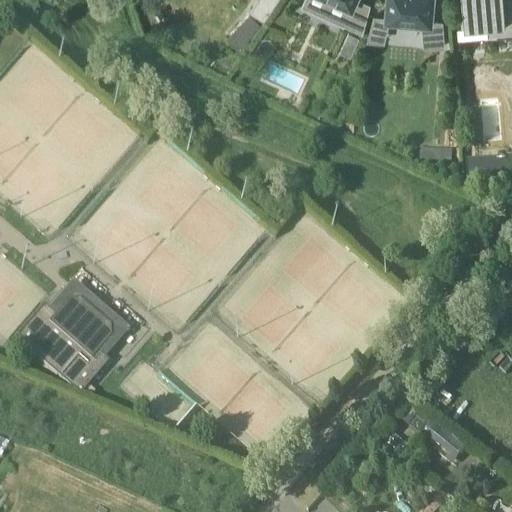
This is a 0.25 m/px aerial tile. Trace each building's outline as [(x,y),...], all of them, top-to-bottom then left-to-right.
[(329,0),(349,9),(343,24),(363,33),(371,4),(361,0),(329,0)] [(387,0),(386,17),(386,18),(390,18),(408,20),(407,25),(423,27),(425,45),(445,47),(443,22),(432,21),(434,0),(387,0)] [(511,0),(462,0),(464,15),(465,28),(486,26),(487,36),(511,34),(511,0)] [(249,43),(247,41),(235,29),(226,38),(240,52),(249,43)] [(348,34),(343,44),(354,49),(359,38),(348,34)] [(451,154),(434,153),(434,165),(451,166),(451,154)] [(468,191),(507,189),(505,160),(467,162),(468,191)] [(108,364),(104,361),(97,354),(110,339),(109,329),(79,302),(68,303),(55,318),(44,309),(15,343),(79,398),(108,364)] [(468,450),(434,423),(419,442),(424,445),(427,441),(449,458),(446,463),(453,468),(468,450)] [(404,459),(411,449),(392,435),(385,444),(404,459)] [(427,511),(442,511),(448,506),(441,498),(427,511)]
